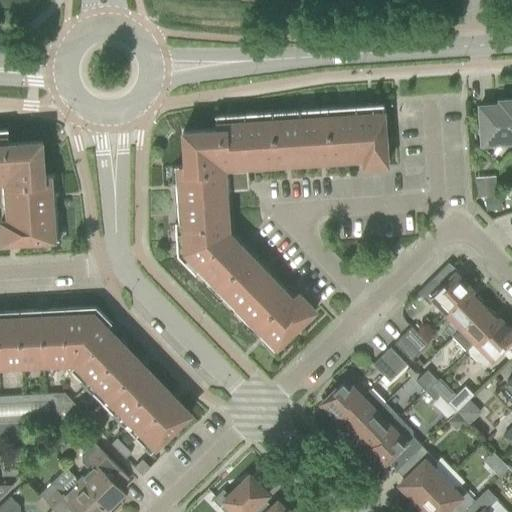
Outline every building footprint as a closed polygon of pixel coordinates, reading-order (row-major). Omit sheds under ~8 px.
[(481,145),(511,143),(511,100),(499,101),(499,105),(479,107),(481,145)] [(383,106),(384,106),(384,105),(354,107),(357,150),(357,161),(363,161),(363,162),(364,162),(364,167),(367,167),(367,168),(384,166),(387,165),(387,160),(388,160),(387,159),(386,154),(383,106)] [(340,151),(357,150),(354,107),(327,109),(330,158),(340,157),(340,151)] [(320,159),(330,158),(327,109),(299,110),(302,154),(319,153),(320,159)] [(285,155),(302,154),(299,110),(271,112),(275,162),(285,161),(285,155)] [(264,162),(275,162),(271,112),(244,114),(247,157),(264,156),(264,162)] [(218,159),(247,157),(244,114),(214,116),(214,117),(215,117),(216,130),(218,159)] [(7,131),(8,131),(8,130),(0,130),(0,173),(10,173),(8,144),(7,131)] [(219,173),(218,159),(216,130),(182,132),(184,166),(174,166),(175,176),(219,173)] [(54,175),(44,175),(42,141),(8,144),(10,173),(11,186),(55,183),(54,175)] [(222,193),(220,193),(219,173),(175,176),(177,207),(223,204),(222,193)] [(477,198),(497,197),(496,177),(476,178),(477,198)] [(5,220),(57,216),(55,183),(11,186),(12,206),(4,207),(5,220)] [(496,199),(485,200),(486,212),(497,211),(496,199)] [(175,235),(220,232),(224,232),(223,204),(177,207),(178,223),(176,223),(176,222),(174,222),(175,235)] [(8,244),(58,240),(57,216),(5,220),(5,221),(0,221),(0,223),(0,224),(0,235),(0,242),(1,241),(1,245),(7,244),(7,245),(8,245),(8,244)] [(224,241),(221,238),(220,232),(175,235),(177,256),(192,272),(224,241)] [(214,290),(247,258),(228,238),(224,241),(192,272),(194,275),(195,274),(195,273),(196,271),(214,290)] [(234,310),(267,278),(247,258),(214,290),(234,310)] [(432,279),(417,293),(418,294),(429,305),(433,301),(447,315),(472,290),(462,280),(456,274),(459,272),(458,271),(450,265),(448,263),(432,279)] [(253,330),(286,298),(267,278),(234,310),(253,330)] [(470,293),(472,291),(472,290),(447,315),(461,329),(485,306),(478,296),(475,299),(470,293)] [(294,297),(293,298),(290,294),(286,298),(253,330),(273,351),(306,319),(310,316),(311,316),(311,315),(315,311),(313,309),(301,296),(301,297),(299,295),(295,298),(294,297)] [(492,316),(494,314),(485,306),(461,329),(452,337),(466,352),(500,320),(500,319),(497,322),(492,316)] [(106,328),(111,323),(95,307),(66,308),(69,363),(73,363),(75,365),(69,370),(96,398),(136,359),(106,328)] [(24,366),(69,363),(66,308),(21,311),(24,366)] [(0,367),(24,366),(21,311),(0,311),(0,367)] [(511,337),(508,333),(510,330),(500,320),(466,352),(467,353),(469,350),(471,356),(476,360),(481,364),(486,366),(511,340),(511,337)] [(419,353),(428,344),(411,327),(402,335),(419,353)] [(411,361),(419,353),(402,335),(394,344),(411,361)] [(398,373),(406,365),(390,348),(381,356),(398,373)] [(389,382),(398,373),(381,356),(372,364),(389,382)] [(123,425),(163,387),(136,359),(96,398),(123,425)] [(427,370),(421,377),(431,386),(437,381),(427,370)] [(425,392),(431,386),(421,377),(416,382),(425,392)] [(464,386),(455,396),(439,379),(437,381),(431,386),(439,395),(469,425),(481,413),(468,399),(473,395),(464,386)] [(362,397),(359,394),(345,380),(323,401),(329,408),(327,411),(337,421),(362,397)] [(431,386),(425,392),(434,400),(439,395),(431,386)] [(150,453),(190,414),(163,387),(123,425),(150,453)] [(352,434),(385,402),(371,388),(362,397),(337,421),(340,419),(345,424),(343,427),(352,434)] [(80,401),(76,406),(64,394),(0,396),(0,423),(54,421),(69,437),(80,424),(76,420),(87,407),(80,401)] [(365,450),(399,417),(385,402),(352,434),(359,444),(362,442),(367,447),(364,450),(365,450)] [(93,424),(99,418),(91,411),(85,417),(93,424)] [(412,437),(415,434),(399,417),(365,450),(375,460),(378,458),(384,465),(387,462),(395,470),(421,446),(412,437)] [(100,432),(106,426),(99,418),(93,424),(100,432)] [(511,445),(511,426),(502,436),(511,445)] [(119,452),(124,446),(117,438),(111,444),(119,452)] [(128,478),(111,461),(93,442),(82,452),(81,463),(90,471),(79,482),(108,511),(113,511),(123,502),(119,497),(123,493),(115,485),(124,476),(127,479),(128,478)] [(127,459),(132,453),(124,446),(119,452),(127,459)] [(421,446),(395,470),(409,484),(400,493),(413,507),(442,479),(433,469),(436,467),(436,462),(421,446)] [(500,459),(491,468),(498,476),(507,467),(500,459)] [(142,475),(149,468),(142,460),(134,468),(142,475)] [(442,479),(413,507),(417,511),(462,511),(475,500),(460,486),(453,486),(451,488),(442,479)] [(249,511),(263,499),(267,495),(253,480),(248,486),(243,481),(228,496),(223,490),(212,500),(223,511),(230,511),(232,510),(233,511),(249,511)] [(108,511),(79,482),(69,491),(60,482),(51,483),(39,495),(55,511),(108,511)] [(0,497),(11,486),(0,485),(0,497)] [(475,500),(462,511),(507,511),(496,500),(497,499),(487,488),(475,500)] [(0,506),(0,511),(19,511),(20,508),(9,497),(0,506)] [(282,507),(275,511),(263,499),(249,511),(289,511),(288,511),(287,511),(282,507)]
